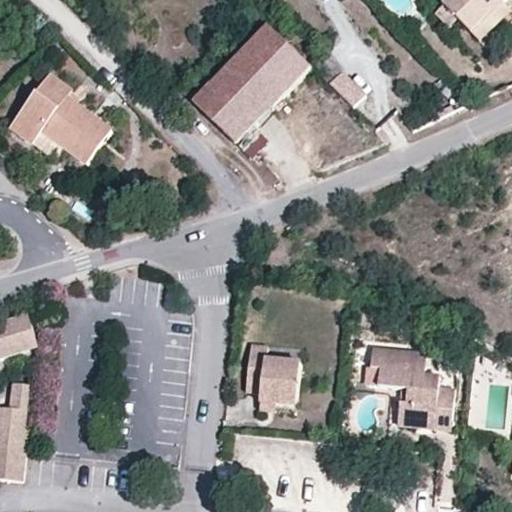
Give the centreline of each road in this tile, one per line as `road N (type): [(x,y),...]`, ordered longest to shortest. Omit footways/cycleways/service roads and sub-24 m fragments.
road 1 (residential): [(241,223),(210,166),(46,0)]
road 2 (tertiary): [(241,223),(511,111)]
road 3 (residential): [(206,236),(195,511)]
road 4 (residential): [(0,501),(60,495),(194,511)]
road 5 (unknown): [(409,157),(326,0)]
road 6 (tertiary): [(86,268),(206,236)]
